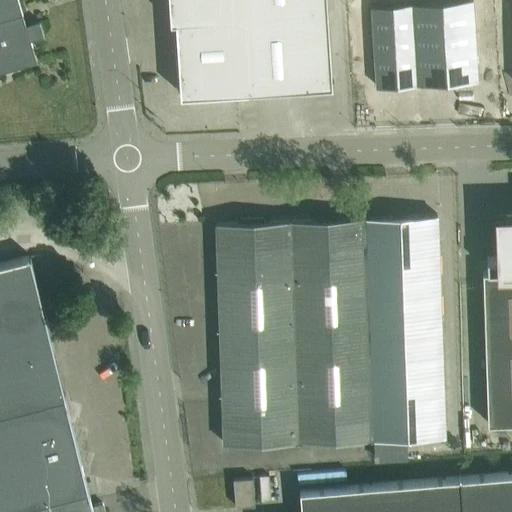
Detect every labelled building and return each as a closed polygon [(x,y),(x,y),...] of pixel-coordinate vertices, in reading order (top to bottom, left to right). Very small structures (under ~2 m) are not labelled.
[(0,0),(0,70),(36,60),(30,38),(43,34),(39,19),(25,24),(17,0),(0,0)] [(326,0),(168,0),(170,20),(175,19),(180,93),(331,83),(326,0)] [(476,78),(471,0),(440,0),(371,5),(376,84),(453,79),(456,86),(472,85),(473,78),(476,78)] [(436,213),(363,216),(370,436),(444,433),(436,213)] [(511,214),(498,215),(499,256),(486,256),(486,270),(482,270),(486,421),(511,419),(511,214)] [(370,436),(363,216),(215,221),(223,441),(370,436)] [(91,503),(81,464),(29,255),(0,261),(0,511),(109,511),(107,500),(91,503)] [(511,511),(511,470),(449,476),(452,511),(511,511)] [(254,503),(252,475),(232,477),(235,505),(254,503)] [(452,511),(449,476),(298,488),(300,511),(452,511)]
